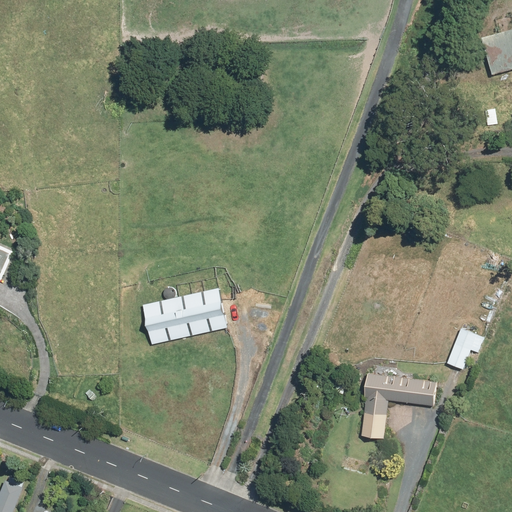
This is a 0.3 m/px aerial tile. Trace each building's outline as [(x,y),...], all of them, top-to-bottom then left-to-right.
[(511,25),(481,33),(492,71),(511,65),(511,25)] [(499,123),(497,108),(486,109),(487,124),(499,123)] [(0,280),(12,255),(0,249),(0,280)] [(220,284),(142,299),(150,343),(229,328),(220,284)] [(485,335),(461,326),(447,361),(464,368),(471,350),(478,352),(485,335)] [(439,376),(366,370),(361,439),(385,440),(388,401),(437,405),(439,376)] [(0,492),(0,511),(15,511),(26,484),(6,477),(0,492)]
